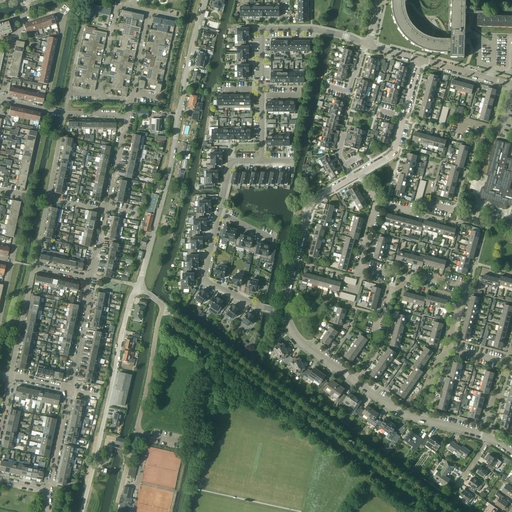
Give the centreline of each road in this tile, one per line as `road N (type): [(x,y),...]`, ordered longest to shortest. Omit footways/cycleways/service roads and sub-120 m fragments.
road 1 (residential): [(137,286),(203,0)]
road 2 (residential): [(421,419),(464,286),(421,274),(391,290),(380,314)]
road 3 (residential): [(137,286),(162,306),(116,505)]
road 4 (residential): [(81,511),(137,286)]
road 5 (residential): [(88,279),(127,114)]
road 6 (residential): [(283,311),(308,209),(351,178)]
road 7 (residential): [(283,311),(203,278),(218,214)]
road 8 (residential): [(359,173),(394,150),(419,59)]
